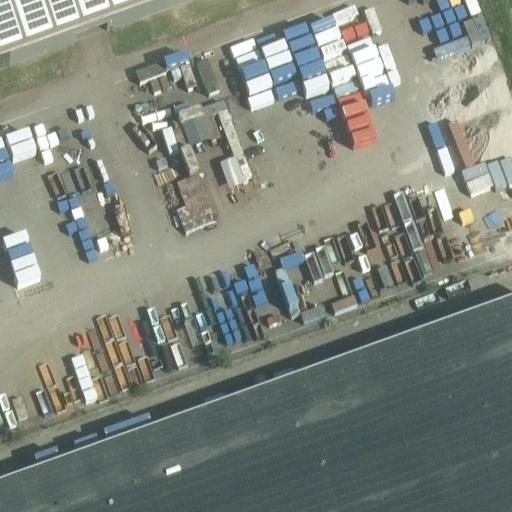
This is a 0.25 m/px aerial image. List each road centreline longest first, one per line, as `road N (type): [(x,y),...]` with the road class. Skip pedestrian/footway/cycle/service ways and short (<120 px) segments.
road 1 (unknown): [(0,461),(511,281)]
road 2 (unknown): [(172,255),(451,162)]
road 3 (unknown): [(104,57),(172,255)]
road 4 (unknown): [(0,315),(172,255)]
road 5 (unknown): [(104,57),(273,0)]
